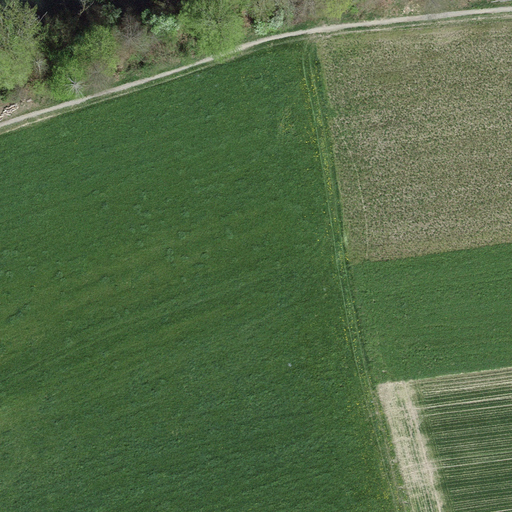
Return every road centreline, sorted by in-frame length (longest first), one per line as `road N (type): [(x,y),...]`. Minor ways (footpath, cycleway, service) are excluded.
road 1 (track): [(0,123),(208,53),(300,33),(511,7)]
road 2 (track): [(300,33),(396,511)]
